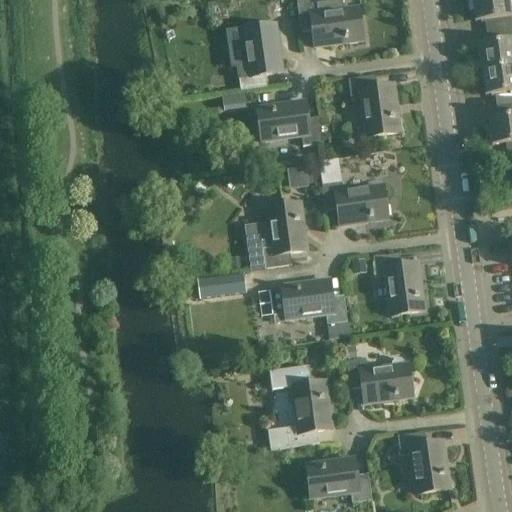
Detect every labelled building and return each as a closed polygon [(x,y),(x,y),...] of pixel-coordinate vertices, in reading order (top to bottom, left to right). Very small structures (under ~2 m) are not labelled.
[(296,0),(298,15),(301,35),(313,33),(315,50),(363,44),(358,10),(343,12),(342,2),(311,6),(309,0),(296,0)] [(487,22),(488,34),(511,30),(511,0),(471,0),(475,23),(487,22)] [(239,93),(247,92),(267,89),(265,77),(282,75),(276,27),(241,32),(247,71),(237,73),(239,93)] [(478,47),(482,72),(511,67),(511,30),(488,34),(490,46),(478,47)] [(497,95),(498,107),(511,105),(511,67),(482,72),(485,97),(497,95)] [(348,82),(351,101),(360,100),(365,140),(400,135),(393,87),(376,90),(375,78),(348,82)] [(246,96),(221,100),(223,111),(247,108),(246,96)] [(257,110),(260,130),(261,143),(301,138),(302,149),(323,146),(319,119),(307,121),(305,104),(257,110)] [(492,147),(511,143),(511,105),(498,107),(500,120),(488,121),(492,147)] [(337,164),(323,166),(325,177),(339,175),(337,164)] [(286,172),(290,192),(308,189),(305,169),(286,172)] [(338,212),(340,227),(340,228),(387,222),(383,188),(343,194),(341,184),(322,186),(326,213),(338,212)] [(192,194),(185,205),(191,210),(199,199),(192,194)] [(267,210),(269,225),(244,228),(250,273),(292,268),(290,256),(307,253),(300,206),(267,210)] [(373,260),(376,279),(384,278),(389,318),(424,313),(418,266),(401,268),(400,256),(373,260)] [(365,262),(352,263),(353,277),(367,275),(365,262)] [(240,277),(199,283),(202,301),(243,296),(240,277)] [(273,318),(285,316),(286,322),(326,317),(327,327),(347,324),(343,298),(331,299),(329,282),(282,289),(282,291),(269,293),(273,318)] [(346,349),(348,363),(358,362),(355,348),(346,349)] [(347,365),(348,372),(350,391),(362,390),(365,407),(412,400),(407,367),(388,369),(368,372),(366,362),(347,365)] [(297,429),(287,430),(268,433),(270,452),(316,446),(315,434),(332,432),(325,384),(312,386),(309,368),(269,374),(272,392),(291,389),(297,429)] [(424,435),(397,438),(400,458),(410,457),(416,496),(450,492),(443,444),(426,447),(424,435)] [(354,461),(306,467),(311,501),(350,496),(352,506),(372,503),(368,476),(356,478),(354,461)]
